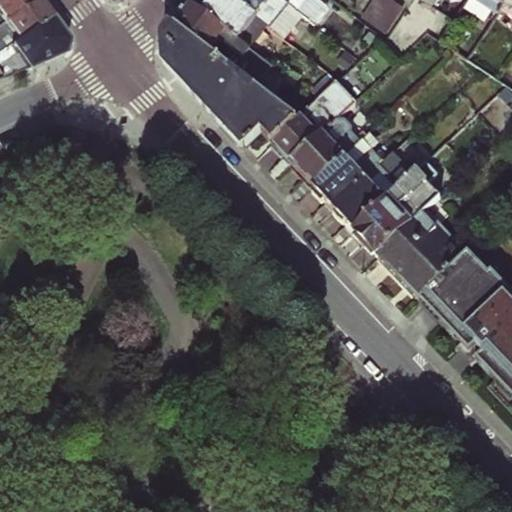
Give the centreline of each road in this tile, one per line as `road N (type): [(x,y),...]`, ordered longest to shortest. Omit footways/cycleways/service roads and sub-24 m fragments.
road 1 (tertiary): [(110,59),(511,484)]
road 2 (residential): [(0,113),(110,59)]
